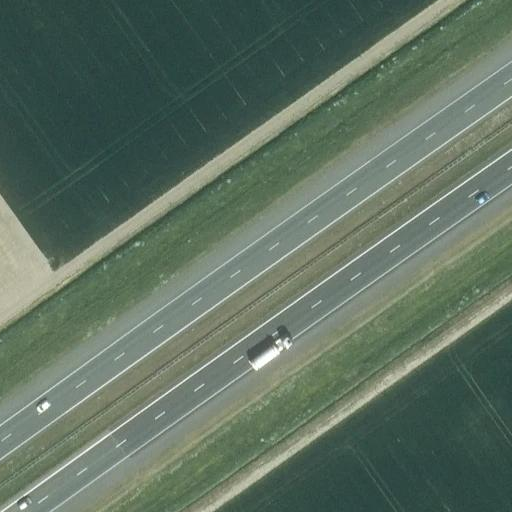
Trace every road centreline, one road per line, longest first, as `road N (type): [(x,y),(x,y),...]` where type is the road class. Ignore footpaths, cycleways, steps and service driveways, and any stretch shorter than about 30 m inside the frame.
road 1 (motorway): [(511,79),(0,441)]
road 2 (motorway): [(25,511),(511,167)]
